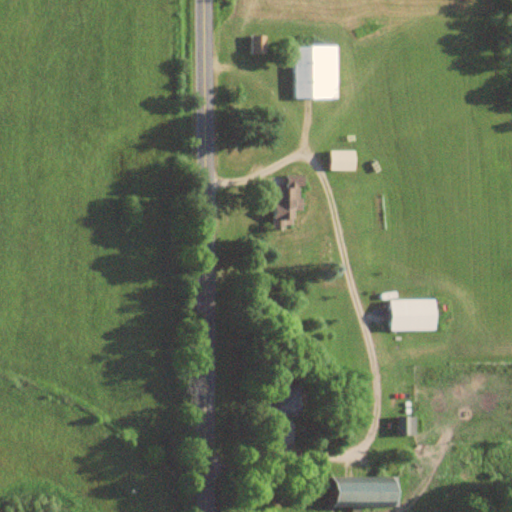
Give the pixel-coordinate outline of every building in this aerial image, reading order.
[(265,54),(265,36),(251,36),(252,54),(265,54)] [(337,46),(293,46),(293,99),(337,99),(337,46)] [(355,150),(329,150),(329,170),(355,170),(355,150)] [(274,188),(274,228),(299,228),(299,187),(304,187),(304,175),(287,175),(287,188),(274,188)] [(435,330),(435,300),(390,300),(390,330),(435,330)] [(300,384),(273,384),(273,415),(300,415),(300,384)] [(416,417),(398,417),(398,435),(416,435),(416,417)] [(395,508),(395,477),(334,477),(334,508),(395,508)]
